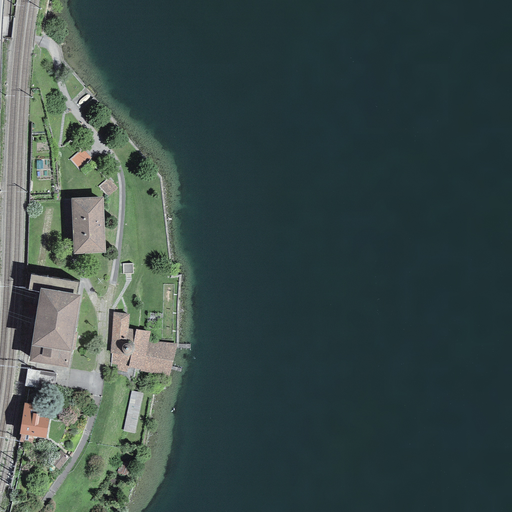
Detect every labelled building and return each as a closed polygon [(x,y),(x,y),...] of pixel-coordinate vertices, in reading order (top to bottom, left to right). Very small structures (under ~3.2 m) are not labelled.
[(117,188),(109,179),(100,187),(108,197),(117,188)] [(73,254),(105,253),(103,197),(71,198),(73,254)] [(28,290),(40,292),(40,288),(77,295),(79,283),(30,274),(28,290)] [(77,295),(40,288),(40,292),(37,309),(28,362),(67,368),(70,352),(72,353),(80,295),(77,295)] [(112,354),(112,364),(117,365),(116,370),(127,372),(128,367),(141,370),(140,372),(168,377),(176,343),(149,340),(150,331),(128,329),(129,314),(113,312),(110,354),(112,354)] [(125,429),(137,431),(143,390),(130,388),(125,429)] [(24,403),(19,434),(21,434),(33,436),(46,438),(49,418),(39,417),(39,414),(33,413),(34,405),(24,403)] [(32,444),(33,436),(21,434),(19,442),(32,444)] [(59,470),(69,457),(60,450),(50,463),(59,470)]
